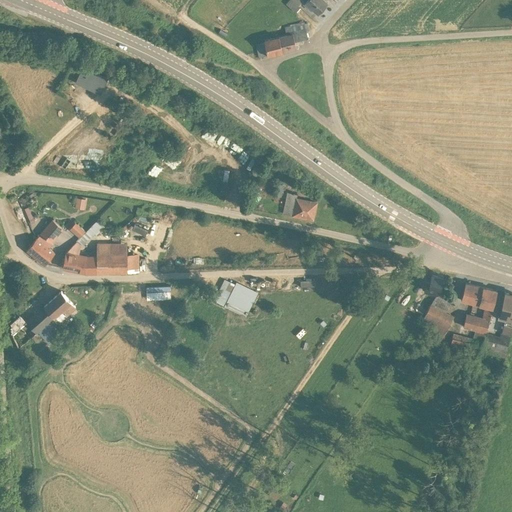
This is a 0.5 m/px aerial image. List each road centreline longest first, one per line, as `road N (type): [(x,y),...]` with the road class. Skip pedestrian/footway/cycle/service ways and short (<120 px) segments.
road 1 (unclassified): [(439,259),(68,276),(17,249),(0,205)]
road 2 (tertiary): [(47,4),(175,63),(367,196),(455,244)]
road 3 (residential): [(17,175),(221,207),(439,259)]
road 4 (unclassified): [(329,51),(354,39),(511,28)]
road 5 (unclassified): [(354,145),(264,68),(321,43)]
road 6 (unclassified): [(0,352),(12,511)]
road 7 (unclassified): [(354,145),(445,209),(455,244)]
